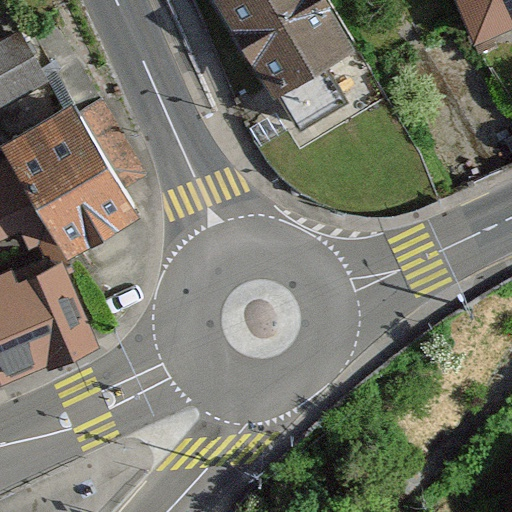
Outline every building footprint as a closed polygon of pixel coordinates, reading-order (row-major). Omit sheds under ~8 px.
[(325,0),(216,0),(268,90),(350,43),(325,0)] [(511,0),(460,0),(478,36),(511,19),(511,0)] [(19,20),(0,30),(0,86),(43,62),(19,20)] [(87,112),(72,86),(0,126),(0,144),(12,165),(0,171),(0,225),(10,243),(45,224),(64,257),(142,214),(128,190),(152,177),(108,100),(87,112)] [(0,383),(85,347),(55,276),(22,290),(12,266),(0,271),(0,383)]
